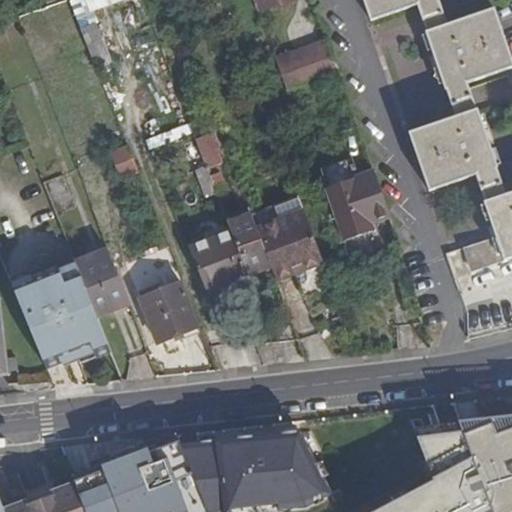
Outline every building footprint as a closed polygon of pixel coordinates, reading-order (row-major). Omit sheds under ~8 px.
[(299,3),(297,0),(255,0),(254,0),(255,2),(259,12),(299,3)] [(363,0),(371,21),(416,5),(456,119),(410,136),(431,192),(476,175),(499,238),(467,250),(475,270),(511,257),(511,194),(507,196),(467,81),(511,64),(511,58),(495,8),(446,24),(438,0),(363,0)] [(97,19),(81,25),(98,66),(113,59),(97,19)] [(330,39),(278,60),(289,88),(341,68),(330,39)] [(341,73),(322,81),(331,105),(350,97),(341,73)] [(146,139),(149,149),(184,135),(181,126),(146,139)] [(128,141),(111,148),(122,175),(139,169),(128,141)] [(214,141),(199,147),(206,166),(220,201),(221,205),(235,200),(223,171),(226,170),(214,141)] [(324,166),(332,185),(360,174),(353,156),(324,166)] [(374,218),(395,209),(391,200),(378,167),(360,174),(332,185),(351,238),(377,227),(374,218)] [(220,201),(208,174),(197,178),(208,206),(220,201)] [(63,175),(45,182),(58,215),(76,208),(63,175)] [(41,222),(58,215),(45,182),(27,189),(41,222)] [(307,210),(258,228),(261,238),(272,265),(278,280),(296,273),(307,299),(337,287),(337,286),(307,210)] [(252,213),(227,222),(231,232),(235,242),(247,274),(272,265),(261,238),(258,228),(252,213)] [(206,290),(247,274),(235,242),(231,232),(188,249),(206,290)] [(110,250),(77,262),(78,265),(84,280),(99,316),(131,304),(110,250)] [(11,285),(46,368),(63,361),(78,355),(93,349),(96,356),(112,349),(99,316),(84,280),(78,265),(59,272),(56,266),(11,285)] [(180,284),(141,298),(159,341),(198,326),(180,284)] [(0,377),(3,378),(3,374),(18,373),(17,361),(2,362),(1,358),(7,356),(4,325),(0,325),(0,377)] [(81,362),(96,356),(93,349),(78,355),(80,359),(81,362)] [(80,359),(78,355),(63,361),(65,366),(80,359)] [(511,511),(511,416),(459,423),(493,511),(511,511)] [(493,511),(459,423),(413,428),(436,481),(373,511),(493,511)] [(299,432),(181,444),(172,441),(104,465),(106,472),(73,482),(84,511),(248,511),(308,505),(332,492),(299,432)] [(30,511),(26,498),(1,508),(2,511),(84,511),(73,481),(50,490),(58,511),(52,511),(30,511)]
